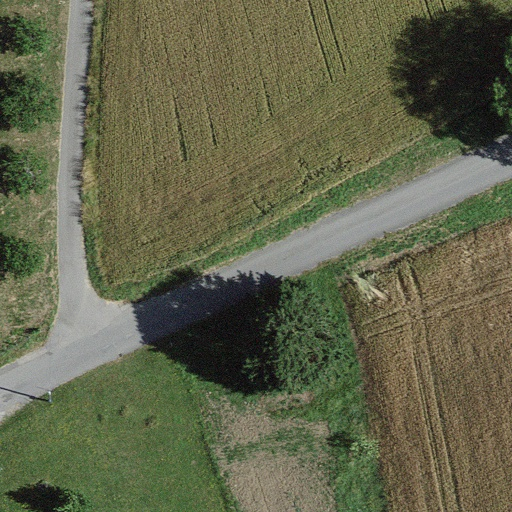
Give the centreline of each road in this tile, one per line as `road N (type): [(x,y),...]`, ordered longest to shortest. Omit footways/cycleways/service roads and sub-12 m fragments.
road 1 (unclassified): [(511,164),(0,396)]
road 2 (unknown): [(72,0),(63,215),(76,358)]
